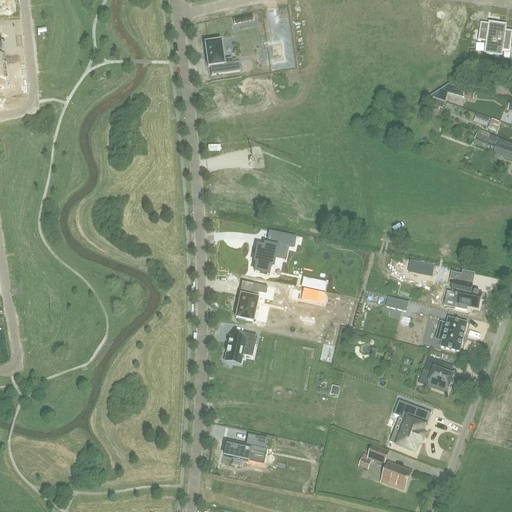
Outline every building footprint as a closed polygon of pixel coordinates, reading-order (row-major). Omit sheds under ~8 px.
[(511,32),(506,31),(507,27),(497,26),(497,24),(489,23),(489,25),(487,35),(479,34),(478,41),(486,43),(484,55),(498,57),(499,51),(503,52),(510,53),(511,38),(511,32)] [(221,42),(205,44),(208,68),(210,68),(211,77),(240,73),(239,63),(232,64),(232,59),(223,60),(221,42)] [(282,49),(272,51),(274,63),(284,61),(282,49)] [(365,100),(376,106),(386,89),(375,83),(365,100)] [(449,85),(430,98),(445,103),(448,94),(473,101),(475,93),(449,85)] [(445,104),(435,100),(432,109),(439,112),(440,109),(443,110),(445,104)] [(477,115),(475,118),(488,123),(489,120),(489,119),(477,114),(477,115)] [(478,130),(476,135),(497,143),(497,144),(511,148),(511,141),(498,137),(498,138),(478,130)] [(476,135),(474,141),(487,146),(491,148),(490,152),(493,153),(497,143),(476,135)] [(276,141),(275,141),(275,142),(276,142),(287,141),(288,155),(292,155),(292,156),(293,156),(293,155),(301,154),(300,139),(276,141)] [(511,148),(497,144),(493,155),(511,162),(511,148)] [(268,178),(267,178),(268,189),(269,188),(271,188),(272,201),(273,201),(280,200),(281,205),(280,205),(281,206),(297,205),(296,183),(295,184),(289,184),(287,161),(293,161),(294,161),(294,160),(268,162),(270,178),(268,178)] [(295,238),(278,235),(276,244),(289,247),(293,248),(295,238)] [(277,248),(267,246),(265,245),(265,247),(264,249),(260,248),(258,247),(257,251),(256,256),(255,256),(255,257),(256,257),(255,260),(254,261),(255,261),(254,263),(256,264),(254,273),(268,276),(270,267),(273,267),(274,261),(275,259),(277,248)] [(409,271),(433,276),(434,268),(411,263),(409,271)] [(456,282),(453,294),(458,295),(458,297),(457,297),(456,299),(457,299),(455,310),(467,312),(468,307),(479,309),(482,295),(471,292),(472,286),(461,283),(462,276),(452,273),(450,281),(456,282)] [(311,281),(310,290),(324,293),(326,284),(311,281)] [(238,310),(238,311),(236,319),(238,320),(238,322),(245,323),(246,321),(253,323),(259,294),(266,296),(268,288),(254,285),(251,298),(241,296),(239,305),(238,310)] [(317,292),(315,303),(322,305),(324,294),(317,292)] [(408,304),(389,299),(387,308),(406,313),(408,304)] [(441,323),(436,341),(443,342),(441,348),(460,353),(467,324),(449,320),(447,325),(441,323)] [(242,356),(244,357),(247,343),(255,345),(257,337),(244,334),(243,341),(232,339),(230,338),(225,362),(240,365),(242,356)] [(428,387),(439,391),(447,394),(454,376),(443,372),(445,365),(429,359),(424,371),(432,374),(428,387)] [(394,433),(390,443),(416,453),(419,444),(422,445),(426,436),(422,435),(426,427),(414,422),(419,409),(399,402),(394,416),(407,421),(402,436),(394,433)] [(226,449),(224,457),(248,462),(264,466),(265,458),(264,457),(264,455),(266,456),(267,450),(265,450),(268,440),(257,437),(257,438),(258,438),(256,448),(246,446),(234,444),(234,447),(225,445),(224,447),(225,447),(225,448),(226,449)] [(405,492),(412,473),(389,464),(388,465),(385,463),(389,454),(373,448),(369,456),(368,459),(378,463),(377,466),(387,469),(382,483),(405,492)]
